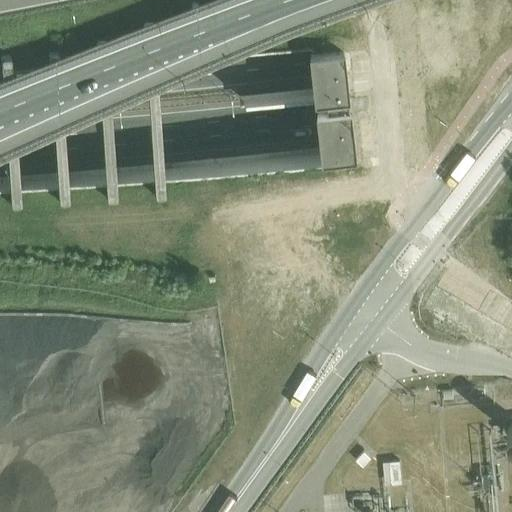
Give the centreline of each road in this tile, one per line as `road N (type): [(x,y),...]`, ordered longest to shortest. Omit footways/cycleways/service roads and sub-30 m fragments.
road 1 (motorway): [(0,164),(317,144),(511,117)]
road 2 (motorway): [(511,58),(0,106)]
road 3 (motorway): [(0,107),(267,0)]
road 4 (unclassified): [(511,100),(354,302)]
road 5 (unclassified): [(380,323),(511,149)]
road 6 (unclassified): [(354,302),(302,382),(282,434)]
road 7 (unclassified): [(282,434),(380,323)]
road 8 (unclassified): [(511,363),(410,346),(380,323)]
